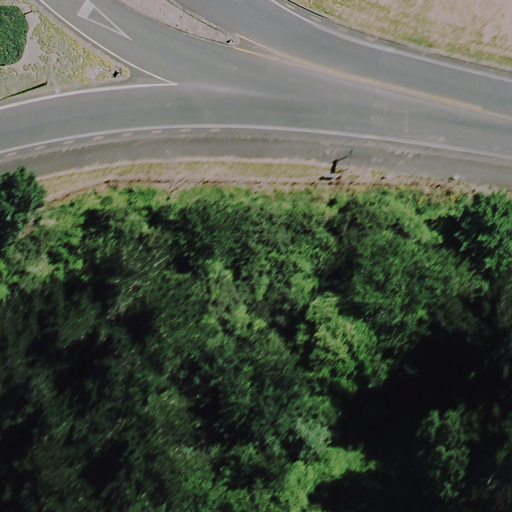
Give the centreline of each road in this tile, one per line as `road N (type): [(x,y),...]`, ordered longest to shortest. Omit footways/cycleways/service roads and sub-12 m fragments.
road 1 (tertiary): [(413,99),(147,114),(0,137)]
road 2 (tertiary): [(413,99),(245,76),(147,42),(81,0)]
road 3 (tertiary): [(214,0),(413,99)]
